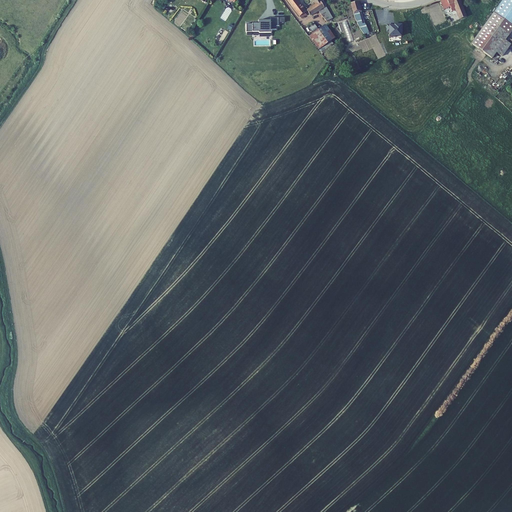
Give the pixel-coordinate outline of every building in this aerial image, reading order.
[(287,0),(300,19),(305,15),(294,0),(313,0),(316,6),(307,13),(310,17),(323,8),(319,0),(287,0)] [(455,9),(459,18),(466,16),(462,7),(460,0),(441,0),(444,9),(449,7),(451,11),(455,9)] [(511,0),(504,0),(496,11),(511,22),(511,0)] [(351,4),(360,28),(367,24),(361,10),(360,10),(357,1),(351,4)] [(511,22),(496,11),(474,41),(494,57),(499,50),(504,54),(511,43),(511,41),(508,38),(511,32),(511,22)] [(260,23),(246,24),(247,33),(272,32),(271,29),(275,29),(275,26),(280,26),(280,23),(285,23),(285,17),(267,18),(267,21),(260,21),(260,23)] [(327,25),(309,36),(321,55),(335,46),(332,41),(335,39),(327,25)]
